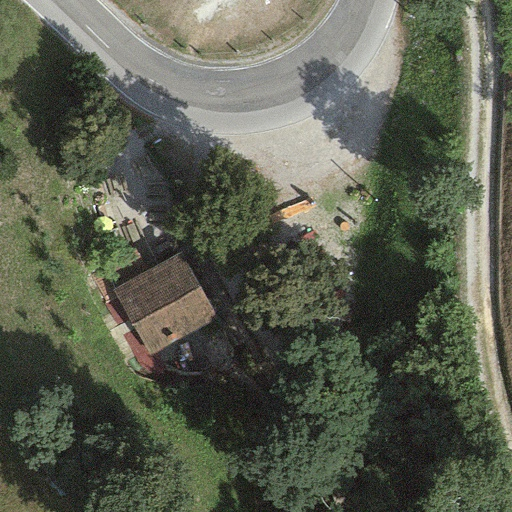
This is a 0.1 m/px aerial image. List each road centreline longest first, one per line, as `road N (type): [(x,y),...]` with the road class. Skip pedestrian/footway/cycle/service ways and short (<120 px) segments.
road 1 (track): [(477,0),(474,270),(511,489)]
road 2 (tertiary): [(52,0),(145,81),(173,96),(242,104),(308,79),(356,29),(367,0)]
